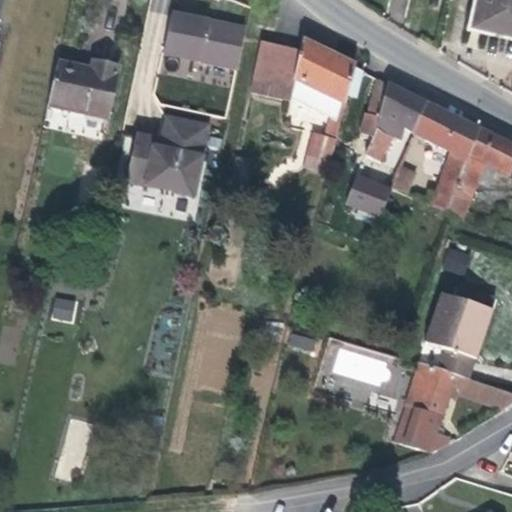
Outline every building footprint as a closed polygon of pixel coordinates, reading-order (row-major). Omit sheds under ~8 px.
[(511,0),(477,0),(472,23),(511,31),(511,0)] [(238,70),(246,31),(173,15),(164,54),(238,70)] [(303,167),(326,174),(355,67),(302,41),(300,52),(261,42),(250,92),(290,101),(291,98),(330,118),(325,138),(312,134),(303,167)] [(93,63),(91,70),(57,63),(48,106),(107,119),(118,68),(93,63)] [(381,110),(388,84),(379,81),(378,80),(371,108),(381,110)] [(404,130),(412,134),(427,103),(388,84),(381,110),(371,108),(369,115),(365,114),(360,134),(372,138),(365,156),(381,164),(392,137),(401,141),(404,130)] [(445,216),(479,130),(460,120),(427,103),(412,134),(451,154),(435,196),(428,194),(425,203),(440,209),(438,213),(445,216)] [(160,149),(134,144),(125,181),(190,198),(193,197),(208,129),(167,119),(162,140),(160,149)] [(511,146),(479,130),(445,216),(444,217),(454,221),(455,218),(463,221),(478,183),(489,188),(496,171),(509,175),(511,177),(511,146)] [(135,135),(134,144),(160,149),(162,140),(135,135)] [(414,174),(399,167),(390,188),(406,194),(414,174)] [(346,205),(380,218),(390,192),(356,178),(346,205)] [(447,250),(443,269),(464,274),(468,254),(447,250)] [(495,299),(457,287),(452,302),(482,312),(467,359),(475,361),(495,299)] [(50,320),(74,323),(77,300),(54,297),(50,320)] [(444,351),(437,370),(469,381),(475,361),(467,359),(482,312),(452,302),(439,298),(424,345),(444,351)] [(291,334),(288,345),(311,351),(314,340),(291,334)] [(393,443),(430,454),(448,446),(449,439),(442,437),(444,431),(438,429),(450,392),(503,410),(511,404),(511,395),(469,381),(437,370),(419,364),(393,443)]
